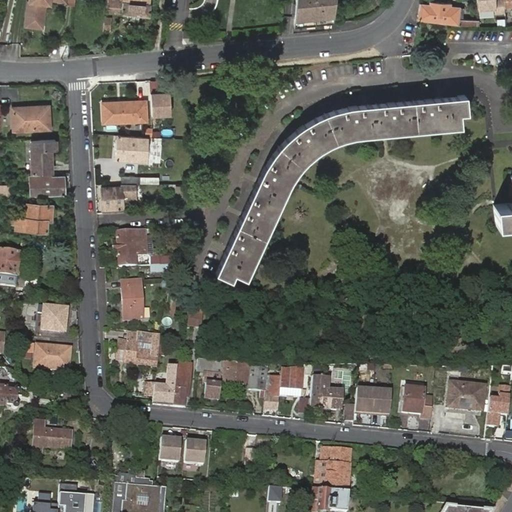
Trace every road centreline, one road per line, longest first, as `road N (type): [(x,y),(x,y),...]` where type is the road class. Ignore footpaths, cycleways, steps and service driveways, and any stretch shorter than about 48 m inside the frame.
road 1 (residential): [(76,69),(92,387),(99,401),(113,410),(511,453)]
road 2 (residential): [(76,69),(351,42),(376,34),(403,0)]
